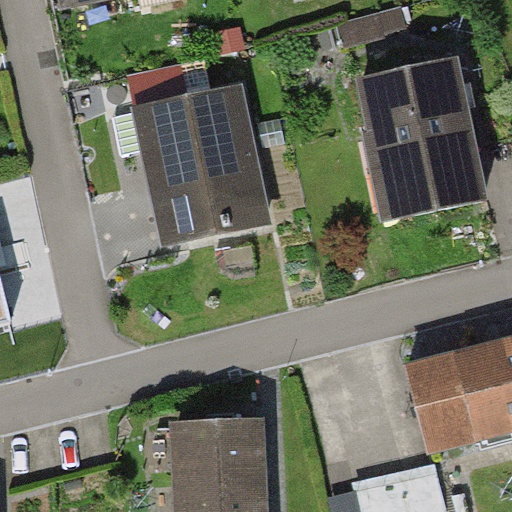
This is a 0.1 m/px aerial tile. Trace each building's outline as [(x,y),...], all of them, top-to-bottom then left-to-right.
[(48,0),(52,13),(107,0),(48,0)] [(356,38),(412,29),(408,6),(353,15),(356,38)] [(438,60),(333,80),(363,231),(468,210),(438,60)] [(227,87),(120,115),(158,258),(265,230),(227,87)] [(511,334),(388,367),(411,455),(511,428),(511,334)] [(262,511),(259,430),(179,434),(182,511),(262,511)] [(459,511),(447,461),(338,488),(343,511),(459,511)]
